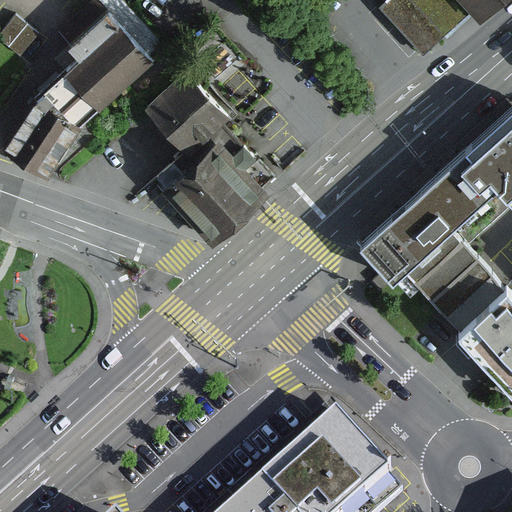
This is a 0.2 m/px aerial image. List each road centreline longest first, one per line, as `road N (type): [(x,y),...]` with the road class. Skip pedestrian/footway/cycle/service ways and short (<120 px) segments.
road 1 (primary): [(511,22),(228,271)]
road 2 (primary): [(19,511),(187,354),(268,290)]
road 3 (primary): [(268,290),(511,73)]
road 4 (residential): [(268,290),(470,463)]
road 5 (residential): [(0,190),(228,271)]
road 6 (residential): [(0,202),(18,224),(93,257),(119,279),(133,351)]
road 7 (primary): [(133,351),(0,469)]
road 8 (primary): [(228,271),(133,351)]
